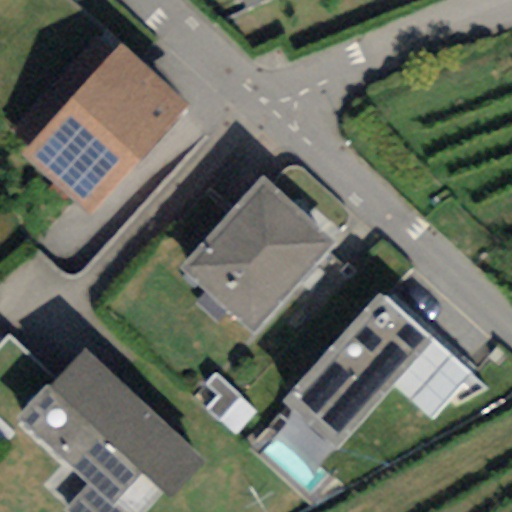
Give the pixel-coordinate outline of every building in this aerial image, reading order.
[(188,107),(117,44),(18,155),(88,218),(188,107)] [(333,240),(260,176),(177,269),(250,333),(333,240)] [(378,292),(282,402),(336,449),(392,386),(429,418),(469,372),(378,292)] [(204,461),(82,349),(16,421),(86,485),(63,510),(65,511),(146,511),(163,494),(168,500),(204,461)] [(282,444),(264,465),(293,491),(312,470),(282,444)]
